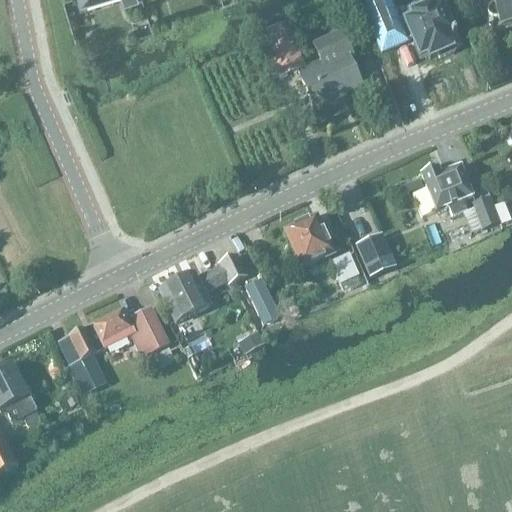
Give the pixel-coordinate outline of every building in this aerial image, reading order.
[(405,45),(387,0),(368,0),(359,4),(380,56),(405,45)] [(511,0),(491,0),(494,6),(489,9),(488,11),(488,14),(488,15),(488,17),(489,19),(492,20),(494,20),(496,20),(498,19),(500,25),(511,21),(511,0)] [(433,3),(402,17),(421,60),(429,57),(430,60),(459,47),(441,5),(435,8),(433,3)] [(313,109),(361,88),(349,61),(352,59),(342,35),(313,47),(320,63),(305,70),(286,26),(256,38),(276,82),(297,73),(301,81),(313,109)] [(422,178),(421,178),(435,214),(447,209),(451,219),(466,213),(462,203),(472,199),(460,169),(440,177),(438,172),(436,172),(431,170),(425,172),(422,178)] [(489,199),(474,205),(484,232),(499,226),(489,199)] [(302,271),(332,257),(316,221),(285,235),(302,271)] [(381,237),(355,249),(369,282),(395,271),(381,237)] [(229,289),(246,280),(236,258),(218,267),(220,271),(196,282),(194,277),(159,294),(175,326),(210,309),(204,297),(227,285),(229,289)] [(339,286),(357,278),(348,258),(330,267),(339,286)] [(259,281),(241,290),(261,330),(279,321),(259,281)] [(142,362),(168,348),(149,311),(128,322),(123,312),(58,345),(69,369),(67,371),(82,400),(105,388),(89,359),(103,352),(103,351),(130,338),(142,362)] [(257,337),(240,346),(245,356),(262,346),(257,337)] [(12,368),(0,373),(0,413),(4,411),(11,426),(22,421),(27,431),(40,424),(12,368)] [(0,436),(0,477),(17,469),(0,437),(0,436)]
